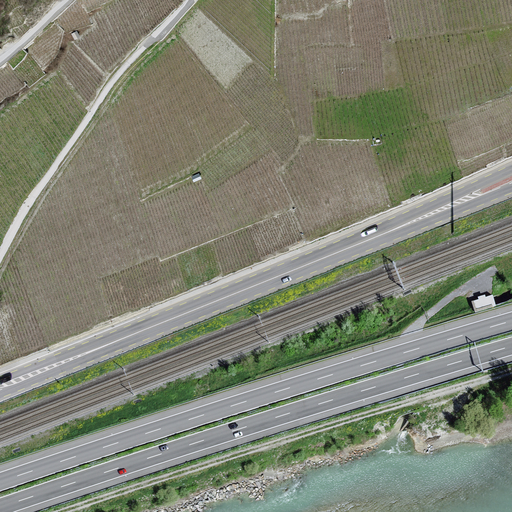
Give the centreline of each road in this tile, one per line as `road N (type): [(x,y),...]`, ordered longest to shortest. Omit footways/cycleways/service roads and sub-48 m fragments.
road 1 (motorway): [(0,507),(511,346)]
road 2 (motorway): [(511,320),(0,481)]
road 3 (track): [(68,511),(295,434),(511,374)]
road 4 (primary): [(411,222),(0,387)]
road 5 (unclassified): [(0,257),(106,89),(191,0)]
